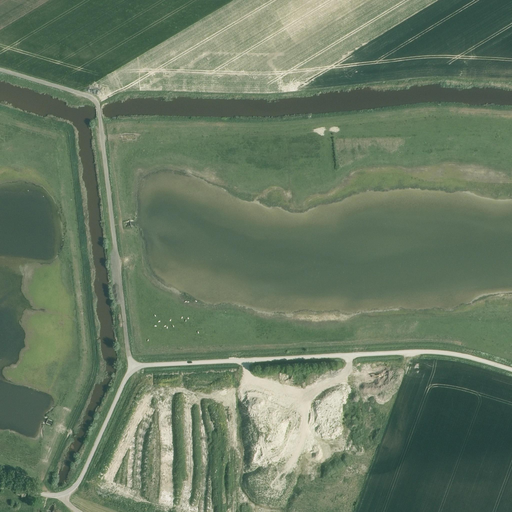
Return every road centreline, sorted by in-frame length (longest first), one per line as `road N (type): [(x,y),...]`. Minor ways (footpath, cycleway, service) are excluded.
road 1 (unclassified): [(134,369),(419,351),(511,369)]
road 2 (unclassified): [(0,69),(97,103),(134,369)]
road 3 (unclassified): [(61,495),(82,475),(134,369)]
